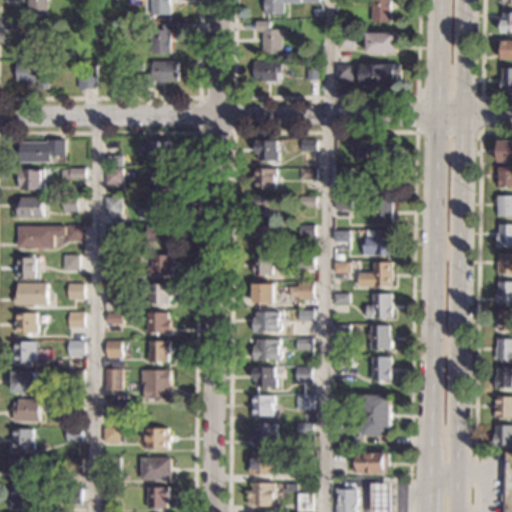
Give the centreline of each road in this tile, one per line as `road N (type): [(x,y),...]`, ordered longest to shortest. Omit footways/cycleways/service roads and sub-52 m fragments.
road 1 (secondary): [(449,511),(462,0)]
road 2 (secondary): [(433,0),(423,511)]
road 3 (residential): [(212,511),(217,0)]
road 4 (residential): [(511,112),(0,114)]
